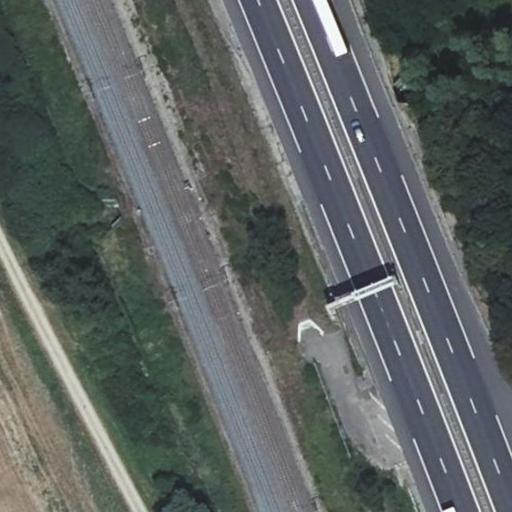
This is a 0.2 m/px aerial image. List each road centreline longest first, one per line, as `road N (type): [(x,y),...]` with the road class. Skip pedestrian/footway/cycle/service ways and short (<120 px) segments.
road 1 (motorway): [(255,0),(458,511)]
road 2 (motorway): [(511,504),(311,0)]
road 3 (track): [(0,243),(138,511)]
